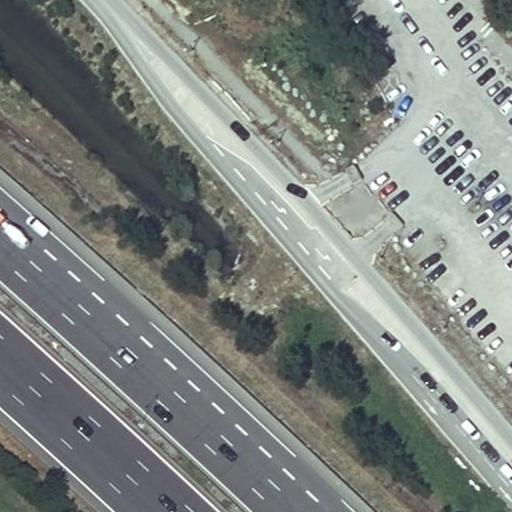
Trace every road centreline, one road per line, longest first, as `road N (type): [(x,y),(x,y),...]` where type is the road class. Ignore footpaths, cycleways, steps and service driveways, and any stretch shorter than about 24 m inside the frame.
road 1 (tertiary): [(106,5),(177,111),(511,487)]
road 2 (tertiary): [(511,437),(266,157),(139,28),(106,5)]
road 3 (motorway): [(301,511),(0,232)]
road 4 (motorway): [(0,360),(163,511)]
